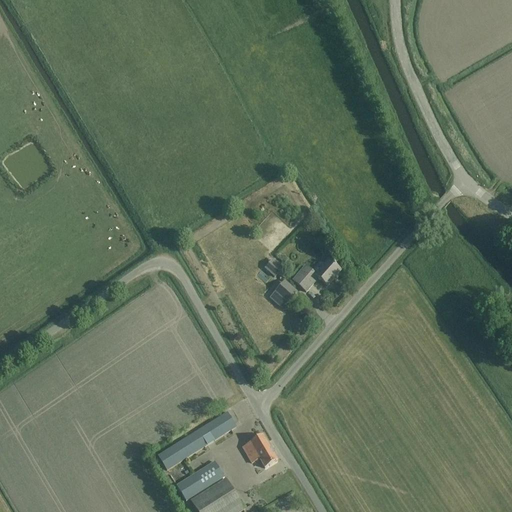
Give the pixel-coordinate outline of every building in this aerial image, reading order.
[(271,263),(266,270),(275,278),(281,272),(271,263)] [(293,282),(298,287),(306,294),(318,280),(327,288),(341,273),(335,269),(336,268),(334,267),(329,263),(316,277),(306,268),(293,282)] [(259,274),(257,277),(266,284),(270,279),(264,275),(262,277),(259,274)] [(285,283),(270,300),(283,311),(298,294),(285,283)] [(166,472),(228,434),(236,429),(227,414),(157,457),(166,472)] [(264,470),(269,467),(277,462),(263,438),(243,450),(252,466),(259,462),(264,470)] [(224,479),(215,463),(176,487),(186,503),(224,479)] [(226,480),(191,502),(196,511),(241,511),(245,510),(236,496),(235,496),(226,480)]
